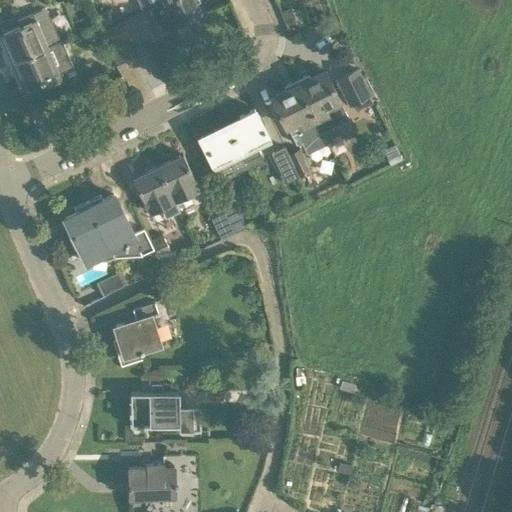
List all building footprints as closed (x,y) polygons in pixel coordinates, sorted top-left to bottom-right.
[(195,0),(165,0),(164,1),(150,7),(156,19),(162,30),(175,23),(175,25),(201,13),(195,0)] [(15,59),(47,45),(59,39),(46,9),(18,20),(20,25),(2,33),(7,50),(10,48),(15,59)] [(101,31),(108,47),(130,36),(123,21),(101,31)] [(59,39),(47,45),(15,59),(20,71),(17,72),(25,88),(44,78),(47,84),(61,78),(59,73),(73,67),(61,40),(60,40),(59,39)] [(137,62),(133,53),(129,45),(111,54),(120,71),(137,62)] [(322,131),(348,119),(323,69),(308,77),(306,72),(296,77),(322,131)] [(338,78),(351,105),(355,104),(358,109),(372,102),(356,69),(338,78)] [(304,147),(321,132),(322,131),(296,77),(282,84),(285,89),(270,96),(287,129),(288,129),(296,144),(301,141),(304,147)] [(228,125),(242,153),(246,162),(261,154),(256,145),(269,138),(258,115),(257,116),(254,109),(238,116),(240,119),(228,125)] [(227,160),(242,153),(228,125),(201,138),(206,150),(205,150),(213,166),(215,165),(223,180),(234,175),(227,160)] [(397,151),(394,144),(383,149),(390,164),(404,158),(400,149),(397,151)] [(285,146),(272,152),(282,173),(281,174),(285,183),(299,176),(288,154),(285,146)] [(311,170),(300,148),(288,154),(299,176),(311,170)] [(158,165),(169,188),(175,201),(179,208),(192,201),(188,194),(200,189),(182,153),(158,165)] [(150,213),(161,208),(165,217),(179,211),(175,201),(169,188),(158,165),(132,178),(150,213)] [(252,180),(247,182),(251,189),(256,187),(252,180)] [(148,255),(158,258),(150,241),(144,227),(132,233),(112,194),(103,199),(101,195),(87,201),(114,256),(141,254),(149,250),(148,255)] [(114,256),(87,201),(75,208),(76,212),(63,218),(87,265),(99,259),(106,260),(114,256)] [(235,233),(248,227),(237,205),(224,211),(235,233)] [(211,217),(221,240),(235,233),(224,211),(211,217)] [(158,258),(163,268),(181,259),(176,249),(170,251),(162,235),(150,241),(158,258)] [(127,282),(121,271),(96,283),(101,295),(127,282)] [(150,313),(157,311),(154,300),(132,308),(135,319),(124,323),(124,322),(112,325),(122,356),(138,350),(139,352),(143,351),(142,349),(160,344),(150,313)] [(143,424),(179,425),(178,390),(129,391),(130,426),(138,425),(138,427),(143,426),(143,424)] [(127,468),(128,498),(175,496),(173,465),(163,465),(163,463),(145,463),(145,467),(127,468)] [(349,473),(351,467),(340,464),(338,470),(349,473)]
